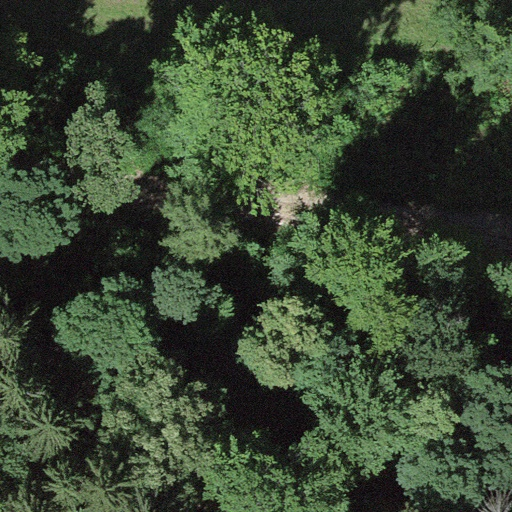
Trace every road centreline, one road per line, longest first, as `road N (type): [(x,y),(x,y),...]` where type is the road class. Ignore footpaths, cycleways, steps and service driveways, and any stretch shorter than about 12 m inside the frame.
road 1 (track): [(0,170),(511,230)]
road 2 (track): [(0,313),(173,511)]
